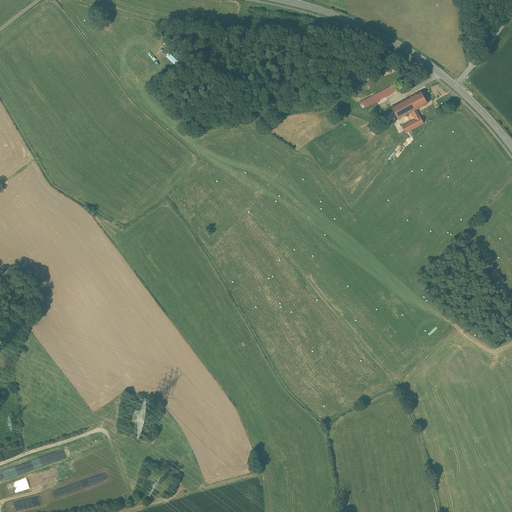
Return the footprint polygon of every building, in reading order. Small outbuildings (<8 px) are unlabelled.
[(373,96),(376,102),(392,93),(389,87),(373,96)] [(409,97),(416,110),(427,103),(421,91),(409,97)] [(416,110),(409,97),(391,107),(398,119),(411,112),(416,110)] [(415,119),(420,116),(416,110),(411,112),(415,119)] [(420,116),(415,119),(401,126),(405,133),(424,123),(420,116)]
